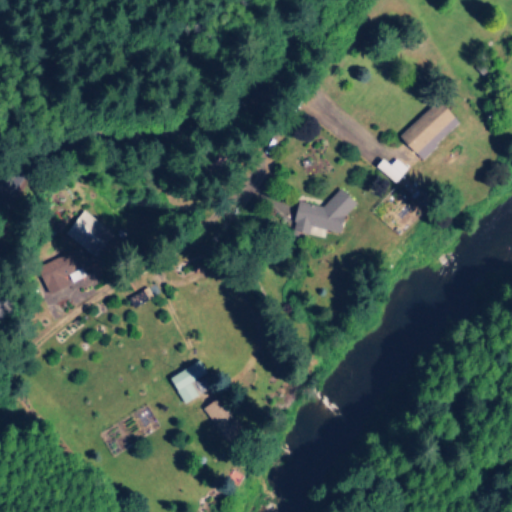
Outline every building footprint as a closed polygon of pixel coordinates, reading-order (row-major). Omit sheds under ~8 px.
[(395,135),(416,159),(455,123),(434,100),(395,135)] [(392,158),(386,165),(377,158),(371,166),(391,183),(403,168),(392,158)] [(295,200),(287,230),(304,234),(306,225),(337,233),(346,196),(328,192),(324,208),(295,200)] [(61,232),(91,257),(110,234),(80,209),(61,232)] [(44,293),(64,285),(60,276),(70,272),(73,279),(81,276),(78,269),(85,266),(76,247),(32,266),(44,293)] [(194,395),(186,382),(203,373),(196,360),(165,377),(179,403),(194,395)] [(200,405),(212,430),(229,423),(217,397),(200,405)]
